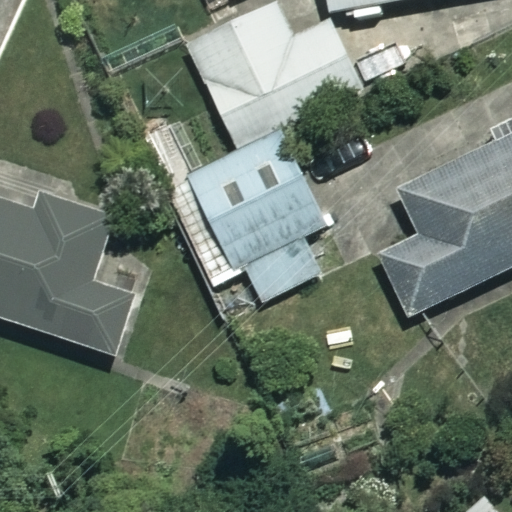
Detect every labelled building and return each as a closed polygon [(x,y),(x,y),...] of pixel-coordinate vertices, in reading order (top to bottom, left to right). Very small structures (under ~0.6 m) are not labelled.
[(241,152),(287,129),(362,93),(329,25),(311,34),(294,0),(281,0),(189,45),(241,152)] [(331,0),(335,16),(419,0),(331,0)] [(332,222),(287,129),(241,152),(167,188),(215,286),(248,270),(265,303),(323,275),(304,235),(332,222)] [(511,139),(401,193),(422,237),(381,257),(412,320),(511,271),(511,139)] [(42,219),(0,204),(0,321),(112,359),(130,302),(93,290),(116,221),(49,198),(42,219)]
